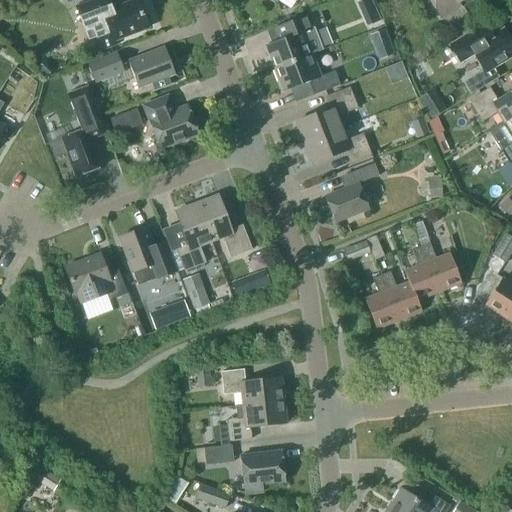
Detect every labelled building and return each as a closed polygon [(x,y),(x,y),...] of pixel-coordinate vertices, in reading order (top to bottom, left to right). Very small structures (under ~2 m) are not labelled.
[(115,40),(148,28),(147,26),(150,25),(146,16),(144,17),(137,0),(135,0),(111,9),(107,0),(95,0),(77,7),(89,40),(96,37),(101,50),(116,44),(115,40)] [(361,0),(359,1),(363,11),(374,7),(371,0),(361,0)] [(430,0),(439,15),(459,2),(462,6),(472,0),(430,0)] [(280,40),(266,45),(275,68),(310,55),(322,50),(308,16),(275,28),(280,40)] [(470,33),(450,45),(460,63),(474,54),(483,70),(463,82),(471,95),(499,77),(493,68),(511,56),(511,43),(503,29),(492,36),(485,24),(470,33)] [(371,36),(373,44),(389,38),(386,31),(371,36)] [(139,89),(152,84),(155,91),(152,92),(152,93),(174,84),(173,83),(170,85),(168,78),(175,75),(164,47),(128,61),(139,89)] [(95,84),(124,72),(116,52),(87,64),(95,84)] [(310,55),(275,68),(284,91),(308,82),(313,95),(339,85),(334,71),(319,77),(310,55)] [(402,60),(386,67),(393,83),(409,77),(402,60)] [(87,86),(72,92),(84,121),(99,115),(87,86)] [(430,118),(447,108),(436,87),(418,96),(430,118)] [(296,122),(304,143),(341,128),(336,117),(357,109),(349,88),(325,97),(329,109),(296,122)] [(489,88),(469,101),(482,121),(498,112),(505,122),(511,117),(511,90),(497,100),(489,88)] [(66,137),(49,144),(54,159),(67,154),(76,176),(105,165),(94,139),(106,134),(99,115),(84,121),(72,92),(67,94),(81,131),(66,137)] [(168,97),(144,106),(160,149),(198,135),(186,106),(174,111),(168,97)] [(142,124),(136,109),(110,119),(116,134),(142,124)] [(411,122),(414,130),(417,138),(428,133),(424,121),(422,117),(411,122)] [(511,117),(505,122),(489,132),(496,143),(509,164),(511,162),(511,117)] [(312,164),(346,151),(351,164),(372,156),(363,134),(345,140),(341,128),(304,143),(312,164)] [(359,183),(379,176),(374,164),(355,171),(359,183)] [(441,176),(428,177),(430,198),(442,197),(441,176)] [(325,196),(335,223),(368,210),(358,184),(325,196)] [(218,196),(197,204),(211,241),(222,237),(230,258),(251,250),(242,225),(230,230),(218,196)] [(211,241),(197,204),(175,212),(188,246),(177,250),(184,271),(205,263),(199,246),(211,241)] [(423,224),(414,228),(421,247),(430,243),(423,224)] [(161,277),(162,278),(176,272),(164,242),(154,246),(147,228),(119,238),(132,272),(133,272),(138,286),(161,277)] [(505,262),(511,251),(511,238),(506,234),(493,255),(505,262)] [(370,252),(366,241),(343,250),(348,261),(370,252)] [(436,259),(430,243),(421,247),(439,292),(461,283),(449,254),(436,259)] [(404,271),(409,282),(417,300),(439,292),(421,247),(412,250),(418,266),(404,271)] [(99,254),(65,267),(79,306),(107,295),(109,300),(116,297),(127,293),(116,266),(105,270),(99,254)] [(237,295),(271,282),(267,271),(233,283),(237,295)] [(399,320),(420,312),(421,312),(417,300),(409,282),(396,287),(390,271),(381,275),(399,320)] [(376,329),(399,320),(381,275),(372,278),(378,294),(364,299),(376,329)] [(511,284),(502,278),(485,305),(505,318),(511,306),(511,284)] [(194,310),(195,310),(208,305),(209,304),(204,292),(189,298),(194,310)] [(127,293),(116,297),(120,307),(130,303),(127,293)] [(184,300),(167,306),(173,322),(190,316),(184,300)] [(242,392),(243,405),(282,400),(280,378),(245,382),(243,370),(221,372),(223,395),(242,392)] [(229,442),(251,439),(250,427),(285,423),(282,400),(243,405),(236,406),(237,418),(226,420),(229,442)] [(231,445),(203,448),(205,465),(233,462),(231,445)] [(244,486),(245,494),(262,492),(261,484),(284,482),(280,451),(241,456),(244,486)] [(39,466),(34,475),(41,479),(47,470),(39,466)] [(41,479),(39,482),(54,491),(61,479),(47,470),(41,479)] [(230,495),(199,485),(195,498),(225,508),(230,495)] [(401,490),(388,510),(390,511),(446,511),(450,506),(430,493),(423,504),(401,490)] [(511,511),(511,490),(502,506),(498,511),(511,511)] [(452,511),(476,511),(477,511),(459,501),(452,511)]
